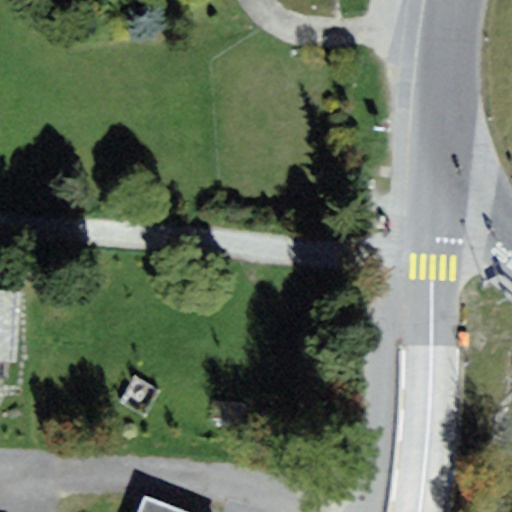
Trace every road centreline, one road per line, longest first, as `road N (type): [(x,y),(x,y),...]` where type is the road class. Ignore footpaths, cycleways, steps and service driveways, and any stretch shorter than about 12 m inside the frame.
road 1 (track): [(0,227),(203,239),(431,272)]
road 2 (tertiary): [(511,231),(433,163),(455,0)]
